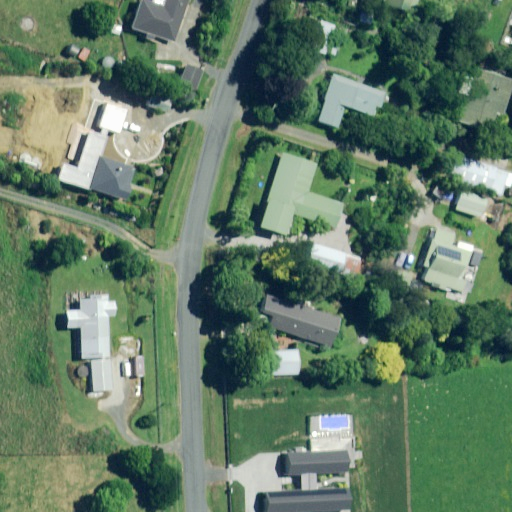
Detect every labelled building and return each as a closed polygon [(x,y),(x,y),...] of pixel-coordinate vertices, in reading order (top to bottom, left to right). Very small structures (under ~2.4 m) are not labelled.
[(187,0),(163,0),(161,6),(141,0),(138,0),(130,29),(173,43),(187,0)] [(384,0),(383,5),(411,13),(414,0),(384,0)] [(373,16),(360,11),(356,23),(369,27),(373,16)] [(336,45),(328,43),(330,38),(333,39),(336,28),(318,23),(317,28),(310,26),(307,37),(310,38),(306,50),(323,55),(324,53),(333,55),(336,45)] [(201,70),(184,64),(177,87),(193,93),(201,70)] [(511,82),(476,69),(472,79),(465,77),(459,94),(468,97),(458,124),(487,134),(494,114),(499,116),(511,82)] [(379,109),(384,93),(362,86),(331,75),(315,122),(335,129),(342,108),(371,118),(375,107),(379,109)] [(170,102),(152,96),(148,108),(166,114),(170,102)] [(313,165),(281,154),(266,200),(264,199),(254,228),(279,236),(286,213),(332,228),(340,206),(304,194),(313,165)] [(126,168),(88,156),(83,172),(79,186),(120,199),(125,182),(122,181),(126,168)] [(511,182),(511,174),(458,156),(450,180),(501,197),(505,186),(510,188),(511,182)] [(486,200),(461,191),(455,210),(479,218),(486,200)] [(427,268),(422,282),(430,285),(430,286),(448,293),(449,289),(458,292),(462,281),(459,279),(470,247),(452,240),(453,236),(435,229),(422,266),(427,268)] [(343,254),(311,244),(303,267),(336,277),(343,254)] [(405,303),(413,277),(394,272),(386,297),(405,303)] [(105,348),(104,296),(88,296),(88,299),(75,299),(76,311),(71,311),(71,328),(76,328),(76,341),(88,341),(88,348),(105,348)] [(264,296),(258,314),(270,318),(267,328),(327,347),(336,319),(264,296)] [(297,375),(296,351),(258,352),(259,376),(297,375)] [(108,391),(107,361),(87,361),(87,392),(108,391)] [(81,366),(79,366),(78,366),(77,366),(75,367),(74,367),(73,368),(72,369),(71,371),(71,372),(71,373),(71,375),(71,376),(71,377),(72,378),(73,380),(74,380),(75,381),(77,382),(78,382),(79,382),(81,382),(82,381),(83,380),(84,380),(85,378),(86,377),(86,376),(87,375),(87,373),(86,372),(86,371),(85,369),(84,368),(83,367),(82,367),(81,366)]
